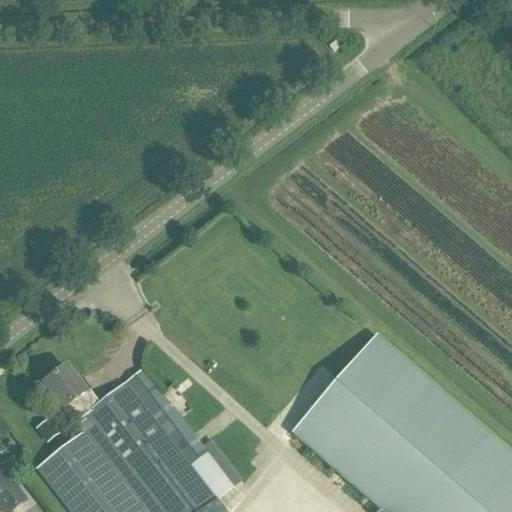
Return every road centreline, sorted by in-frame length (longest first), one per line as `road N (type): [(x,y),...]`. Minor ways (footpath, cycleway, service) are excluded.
road 1 (unclassified): [(0,346),(422,18)]
road 2 (unclassified): [(0,33),(422,18)]
